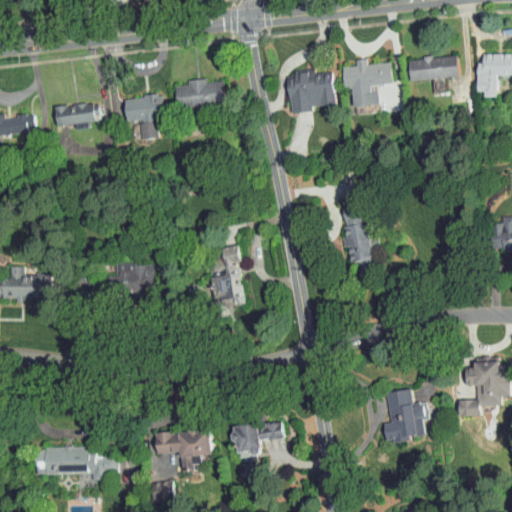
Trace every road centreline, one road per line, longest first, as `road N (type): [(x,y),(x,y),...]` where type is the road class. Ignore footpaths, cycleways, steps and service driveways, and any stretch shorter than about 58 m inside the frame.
road 1 (residential): [(511,321),(421,325),(199,376),(0,359)]
road 2 (tertiary): [(332,511),(295,246),(248,17)]
road 3 (secondary): [(0,45),(393,0)]
